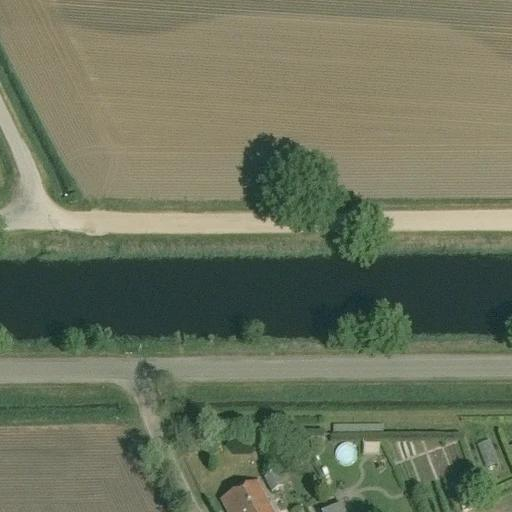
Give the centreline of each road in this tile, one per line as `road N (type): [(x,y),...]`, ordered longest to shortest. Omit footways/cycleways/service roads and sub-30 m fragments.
road 1 (track): [(12,221),(511,219)]
road 2 (unclassified): [(143,371),(511,368)]
road 3 (unclassified): [(193,511),(151,424),(143,371)]
road 4 (unclassified): [(0,373),(143,371)]
road 5 (unclassified): [(12,221),(30,204),(31,182),(0,111)]
